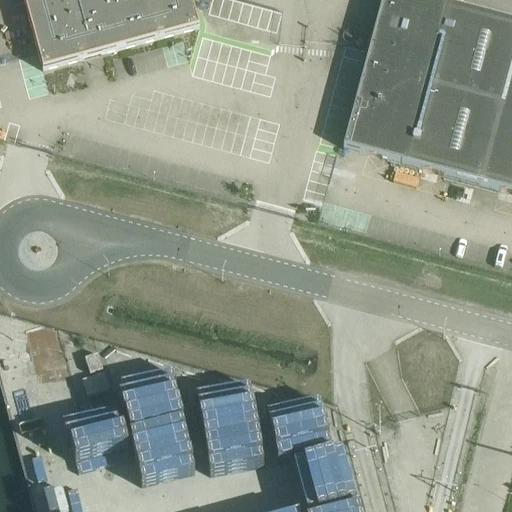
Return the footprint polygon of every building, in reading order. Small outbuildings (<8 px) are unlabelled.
[(22,0),(37,53),(42,72),(199,30),(193,10),(190,0),(22,0)] [(511,194),(511,23),(423,0),(383,0),(344,150),(511,194)] [(97,356),(85,360),(90,375),(102,370),(97,356)] [(104,375),(82,382),(87,398),(109,390),(104,375)] [(156,454),(159,444),(139,439),(136,449),(156,454)] [(171,458),(173,449),(174,448),(161,445),(159,455),(171,458)]
